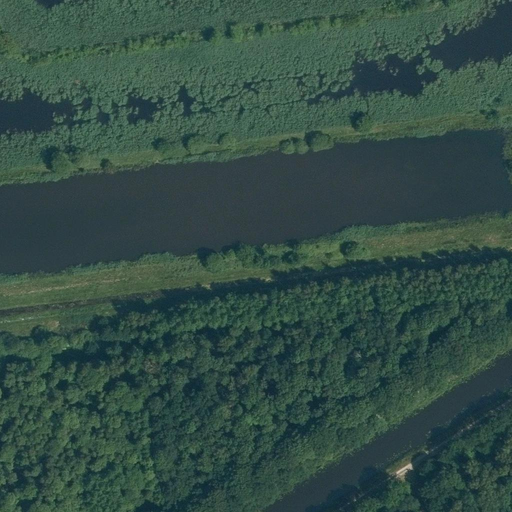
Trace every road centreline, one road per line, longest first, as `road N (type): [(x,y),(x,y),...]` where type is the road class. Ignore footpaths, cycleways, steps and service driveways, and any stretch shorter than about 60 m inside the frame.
road 1 (track): [(226,511),(511,331)]
road 2 (track): [(345,511),(511,402)]
